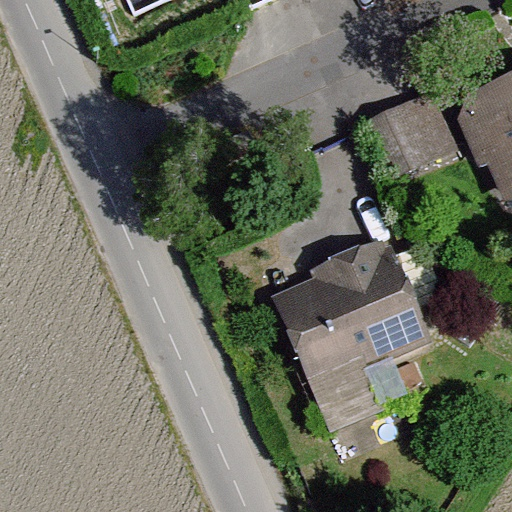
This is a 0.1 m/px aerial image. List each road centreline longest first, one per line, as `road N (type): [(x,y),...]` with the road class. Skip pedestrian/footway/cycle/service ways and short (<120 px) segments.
road 1 (residential): [(98,165),(468,0)]
road 2 (residential): [(250,511),(98,165)]
road 3 (residential): [(98,165),(27,0)]
